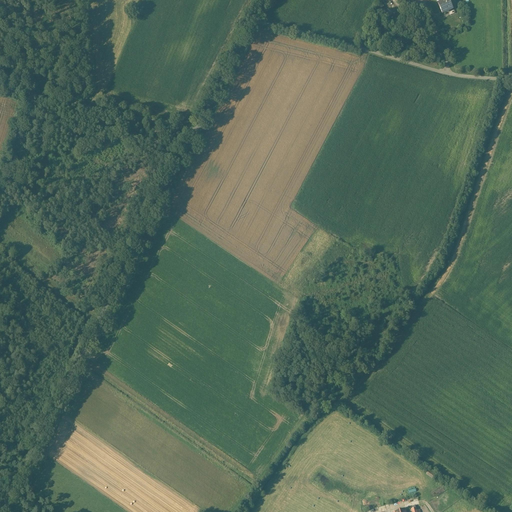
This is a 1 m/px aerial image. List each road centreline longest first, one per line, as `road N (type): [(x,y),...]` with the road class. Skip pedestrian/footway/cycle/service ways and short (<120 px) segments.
road 1 (unclassified): [(1,511),(195,132)]
road 2 (unclassified): [(252,21),(449,75),(511,81)]
road 3 (unclassified): [(195,132),(0,87)]
road 4 (unclassified): [(195,132),(252,21)]
